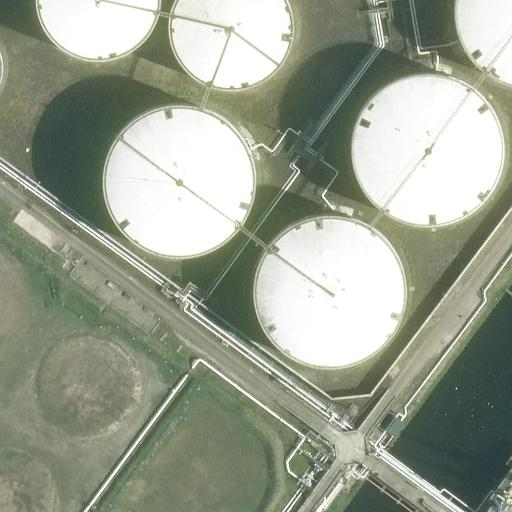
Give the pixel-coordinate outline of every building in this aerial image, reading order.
[(35,0),(36,4),(36,8),(37,12),(38,16),(40,20),(41,24),(43,27),(45,31),(48,34),(50,38),(53,41),(56,43),(59,46),(62,49),(66,51),(70,53),(73,55),(77,56),(81,57),(85,58),(89,59),(93,59),(97,60),(102,60),(106,59),(110,58),(114,58),(118,56),(122,55),(126,53),(129,51),(133,49),(136,47),(139,44),(142,41),(145,38),(148,35),(150,32),(152,28),(154,25),(156,21),(157,17),(159,13),(160,9),(160,5),(161,1),(160,0),(35,0)] [(173,0),(173,2),(171,6),(170,11),(169,15),(168,19),(168,24),(168,28),(168,33),(168,37),(169,41),(170,46),(172,50),(174,54),(176,58),(178,61),(181,65),(183,68),(187,72),(190,75),(193,77),(197,80),(201,82),(205,84),(209,86),(213,87),(217,88),(222,89),(226,89),(231,89),(235,89),(239,89),(244,88),(248,87),(252,85),(256,84),(260,82),(264,79),(268,77),(271,74),(274,71),(277,68),(280,65),(283,61),(285,57),(287,53),(289,49),(290,45),(291,41),(292,36),(293,32),(293,28),(293,23),(292,19),(292,14),(291,10),(289,6),(288,2),(286,0),(173,0)] [(511,0),(454,0),(454,5),(454,9),(454,14),(454,19),(455,23),(456,28),(457,32),(458,36),(460,41),(462,45),(464,49),(466,53),(469,56),(472,60),(475,63),(478,67),(482,70),(485,72),(489,75),(493,77),(497,79),(502,81),(506,83),(510,84),(511,84),(511,0)] [(359,113),(357,117),(355,122),(354,126),(352,130),(352,135),(351,139),(350,144),(350,148),(351,153),(351,157),(352,162),(353,166),(354,171),(355,175),(357,179),(359,183),(361,187),(364,191),(366,195),(369,198),(372,201),(375,205),(379,207),(382,210),(386,213),(390,215),(394,217),(398,219),(403,220),(407,222),(411,223),(416,224),(420,224),(425,224),(429,224),(434,224),(439,224),(443,223),(447,222),(452,220),(456,219),(460,217),(464,215),(468,213),(472,210),(475,207),(479,204),(482,201),(485,198),(488,194),(491,191),(493,187),(495,183),(497,179),(499,174),(500,170),(502,166),(503,161),(503,157),(504,152),(504,148),(504,143),(503,139),(502,134),(501,130),(500,126),(499,121),(497,117),(495,113),(493,109),(490,105),(488,101),(485,98),(482,95),(479,91),(475,89),(472,86),(468,83),(464,81),(460,79),(456,77),(451,76),(447,74),(443,73),(438,72),(434,72),(429,72),(425,72),(420,72),(416,72),(411,73),(407,74),(402,76),(398,77),(394,79),(390,81),(386,83),(382,86),(379,89),(375,92),(372,95),(369,98),(366,102),(363,105),(361,109),(359,113)] [(193,254),(198,253),(203,252),(207,250),(212,249),(216,246),(220,244),(224,241),(228,238),(231,235),(235,232),(238,228),(241,224),(244,220),(246,216),(248,212),(250,208),(252,203),(253,199),(254,194),(255,189),(255,184),(255,180),(255,175),(255,170),(254,165),(253,161),(252,156),(250,151),(248,147),(246,143),(244,139),(241,135),(238,131),(235,127),(231,124),(228,121),(224,118),(220,115),(216,113),(212,111),(207,109),(203,107),(198,106),(193,105),(189,104),(184,103),(179,103),(174,104),(169,104),(165,105),(160,106),(155,107),(151,109),(147,111),(142,113),(138,115),(134,118),(130,121),(127,124),(123,127),(120,131),(117,135),(115,139),(112,143),(110,147),(108,152),(106,156),(105,161),(104,165),(103,170),(103,175),(103,180),(103,184),(103,189),(104,194),(105,199),(106,203),(108,208),(110,212),(112,216),(115,220),(117,224),(120,228),(123,232),(127,235),(130,238),(134,241),(138,244),(142,246),(147,249),(151,250),(155,252),(160,253),(165,254),(170,255),(174,256),(179,256),(184,256),(189,255),(193,254)] [(401,263),(399,259),(397,255),(395,251),(392,247),(389,243),(386,239),(383,236),(380,233),(376,230),(373,227),(369,225),(365,222),(361,220),(356,219),(352,217),(348,216),(343,215),(338,214),(334,214),(329,214),(325,214),(320,214),(315,215),(311,216),(307,217),(302,219),(298,220),(294,222),(290,225),(286,227),(282,230),(279,233),(275,236),(272,239),(269,243),(266,246),(264,250),(262,254),(260,258),(258,263),(256,267),(255,271),(254,276),(253,280),(253,285),(253,290),(253,294),(253,299),(254,303),(255,308),(256,312),(258,317),(259,321),(261,325),(264,329),(266,333),(269,337),(272,340),(275,344),(278,347),(282,350),(286,352),(290,355),(294,357),(298,359),(302,361),(306,363),(311,364),(315,365),(320,365),(324,366),(329,366),(334,366),(338,365),(343,365),(347,364),(352,363),(356,361),(360,359),(365,357),(369,355),(372,353),(376,350),(380,347),(383,344),(386,340),(389,337),(392,333),(394,329),(397,325),(399,321),(401,317),(402,313),(403,308),(404,304),(405,299),(405,295),(406,290),(405,285),(405,281),(404,276),(403,272),(402,267),(401,263)] [(123,425),(125,422),(128,419),(130,416),(132,413),(134,410),(136,406),(137,402),(138,399),(139,395),(139,391),(139,387),(139,383),(139,379),(138,376),(137,372),(136,368),(134,365),(132,361),(130,358),(128,355),(125,352),(122,350),(119,347),(116,345),(113,343),(110,341),(106,340),(102,338),(99,337),(95,337),(91,336),(87,336),(83,337),(79,337),(76,338),(72,339),(68,340),(65,342),(61,344),(58,346),(55,348),(52,351),(50,354),(47,357),(45,360),(43,363),(41,367),(40,370),(39,374),(38,378),(37,382),(37,385),(37,389),(37,393),(38,397),(39,401),(40,404),(42,408),(43,411),(45,415),(47,418),(50,421),(52,424),(55,426),(58,429),(62,431),(65,433),(68,434),(72,436),(76,437),(80,437),(83,438),(87,438),(91,438),(95,438),(99,437),(103,436),(106,435),(110,433),(113,432),(117,430),(120,427),(123,425)] [(44,468),(41,466),(38,463),(35,461),(32,459),(29,457),(26,455),(22,454),(19,452),(15,452),(11,451),(8,451),(4,450),(0,450),(0,511),(54,511),(55,511),(56,507),(56,503),(56,499),(56,496),(55,492),(54,488),(53,485),(52,481),(50,478),(48,474),(46,471),(44,468)]
